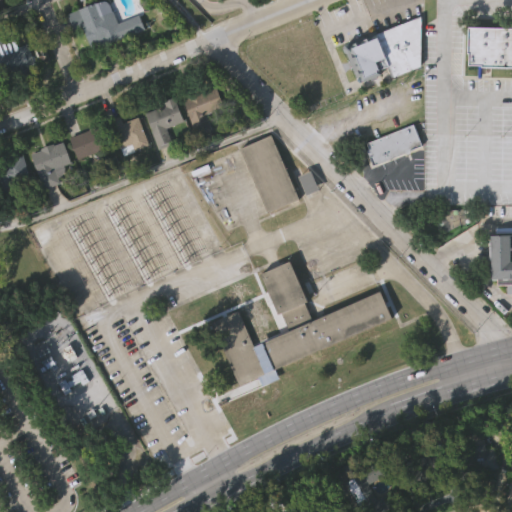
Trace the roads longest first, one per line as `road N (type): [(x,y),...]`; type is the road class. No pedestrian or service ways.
road 1 (tertiary): [(511,355),(210,44)]
road 2 (primary): [(511,343),(335,405),(138,511)]
road 3 (residential): [(0,122),(210,44)]
road 4 (primary): [(205,508),(391,414)]
road 5 (primary): [(391,414),(511,375)]
